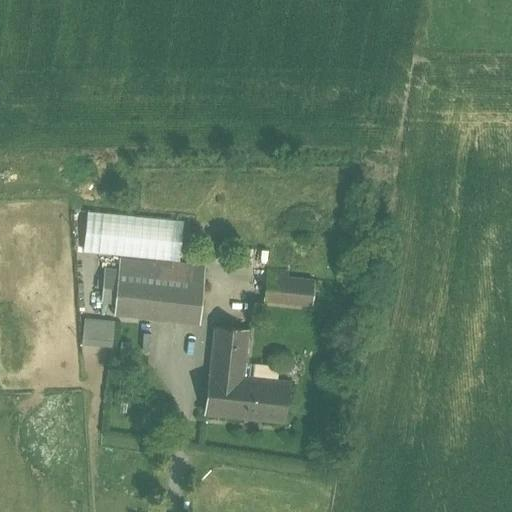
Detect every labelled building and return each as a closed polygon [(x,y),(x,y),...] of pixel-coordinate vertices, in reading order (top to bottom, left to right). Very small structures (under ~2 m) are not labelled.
[(177,267),(120,261),(119,274),(105,272),(102,300),(115,302),(114,315),(200,324),(204,283),(176,280),(177,267)] [(315,281),(267,276),(265,300),(312,305),(315,281)] [(81,346),(112,349),(114,320),(83,318),(81,346)] [(216,326),(211,373),(244,377),(250,329),(216,326)] [(211,373),(210,373),(205,413),(285,422),(290,381),(244,377),(211,373)]
